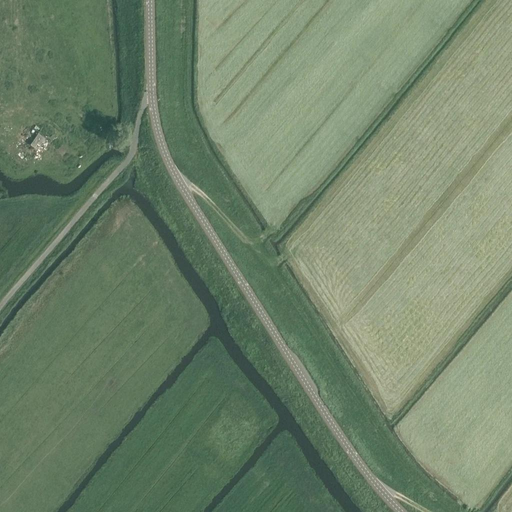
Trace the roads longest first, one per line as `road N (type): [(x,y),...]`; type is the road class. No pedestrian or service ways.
road 1 (tertiary): [(400,511),(335,429),(174,175),(153,111),(149,0)]
road 2 (track): [(451,511),(397,458),(272,266),(289,255)]
road 3 (unknown): [(0,292),(104,172),(128,159),(151,93)]
